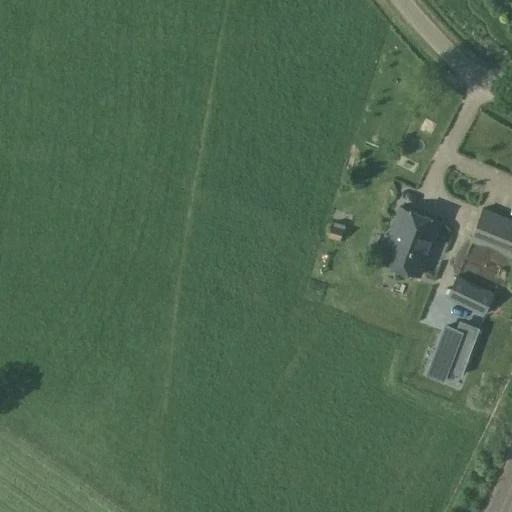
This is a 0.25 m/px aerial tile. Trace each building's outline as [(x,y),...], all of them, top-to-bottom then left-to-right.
[(410,140),(399,187),(415,191),(426,144),(410,140)] [(440,195),(471,207),(486,168),(455,156),(440,195)] [(404,271),(425,216),(401,206),(380,262),(404,271)] [(511,220),(509,219),(482,207),(469,241),(511,257),(511,220)] [(425,216),(404,271),(419,276),(440,222),(425,216)] [(327,238),(341,241),(344,229),(331,226),(327,238)] [(446,299),(483,316),(495,293),(457,275),(446,299)] [(459,333),(444,327),(426,373),(441,379),(445,370),(459,375),(478,329),(462,323),(459,333)]
